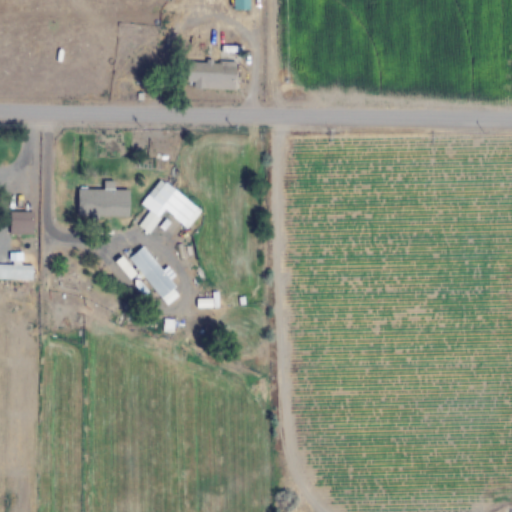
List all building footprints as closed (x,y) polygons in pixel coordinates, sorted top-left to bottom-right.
[(234,90),(234,62),(185,62),(185,90),(234,90)] [(197,211),(159,179),(146,196),(184,228),(197,211)] [(128,221),(128,199),(91,199),(91,192),(75,192),(75,221),(128,221)] [(7,235),(31,235),(31,213),(7,213),(7,235)] [(176,291),(140,245),(121,260),(118,256),(112,262),(127,281),(136,274),(160,304),(176,291)] [(31,265),(0,264),(0,279),(30,280),(31,265)]
